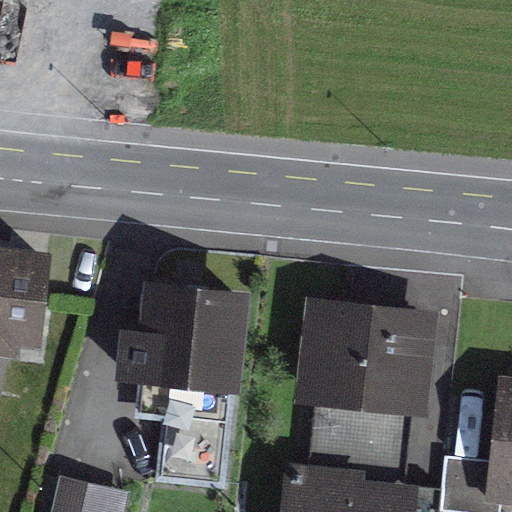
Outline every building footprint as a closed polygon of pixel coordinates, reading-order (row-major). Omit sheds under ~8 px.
[(0,252),(0,333),(30,336),(37,255),(0,252)] [(236,294),(144,286),(134,405),(166,408),(160,471),(220,476),(236,294)] [(418,319),(319,309),(311,392),(410,401),(418,319)] [(511,372),(506,372),(500,445),(448,441),(444,500),(505,505),(507,487),(511,487),(511,372)] [(421,511),(424,472),(302,464),(298,511),(421,511)] [(116,511),(118,504),(61,492),(56,511),(116,511)]
